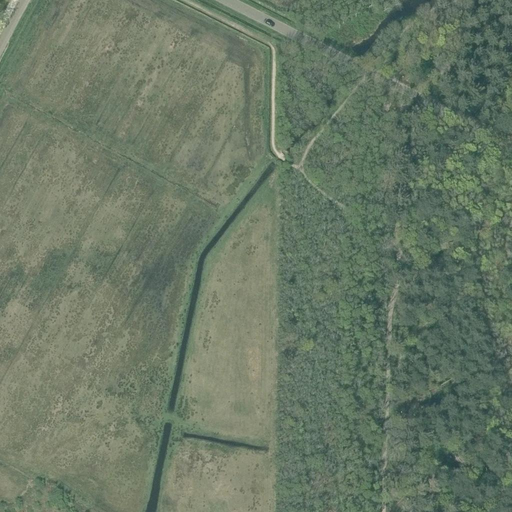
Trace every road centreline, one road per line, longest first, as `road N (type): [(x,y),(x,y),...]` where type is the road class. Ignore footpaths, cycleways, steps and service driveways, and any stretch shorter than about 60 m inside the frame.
road 1 (unknown): [(511,46),(474,45),(412,96),(399,121),(397,156),(358,219),(381,280),(392,511)]
road 2 (unclassified): [(511,146),(222,0)]
road 3 (track): [(483,307),(479,229),(503,142)]
